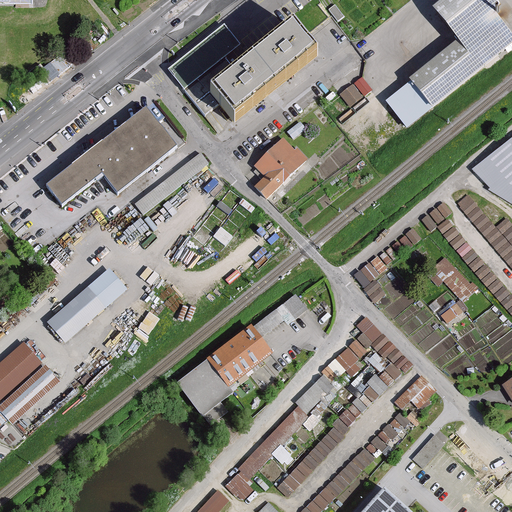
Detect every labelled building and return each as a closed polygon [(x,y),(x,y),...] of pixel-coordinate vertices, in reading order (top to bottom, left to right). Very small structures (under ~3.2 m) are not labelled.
[(489,0),(453,0),(436,14),(460,43),(481,69),(511,43),(511,41),(493,17),(499,12),(489,0)] [(318,5),(294,24),(305,38),(329,19),(318,5)] [(344,17),(335,6),(329,10),(338,22),(344,17)] [(183,90),(224,57),(225,59),(240,47),(227,31),(224,27),(168,72),(171,76),(183,90)] [(316,56),(295,30),(238,76),(212,97),(219,106),(232,123),(234,125),(318,58),(316,56)] [(460,43),(411,82),(413,85),(432,108),(481,69),(460,43)] [(224,57),(183,90),(205,117),(219,106),(212,97),(238,76),(225,59),(224,57)] [(362,79),(355,85),(365,97),(371,92),(362,79)] [(432,108),(413,85),(388,104),(407,128),(432,108)] [(352,87),(341,95),(350,107),(362,99),(352,87)] [(74,165),(46,187),(62,208),(102,176),(117,196),(177,150),(146,110),(119,131),(74,165)] [(300,123),(288,133),(293,139),(305,130),(300,123)] [(511,140),(471,171),(488,191),(511,208),(511,140)] [(290,157),(280,146),(257,168),(257,169),(254,172),(263,181),(255,188),(267,200),(283,185),(301,167),(307,161),(296,151),(290,157)] [(200,154),(135,205),(143,216),(209,165),(200,154)] [(469,196),(458,206),(511,268),(511,226),(505,218),(495,227),(469,196)] [(453,213),(443,202),(422,220),(431,232),(437,227),(511,316),(511,295),(447,217),(453,213)] [(412,230),(354,275),(374,301),(386,292),(375,278),(422,242),(412,230)] [(450,261),(436,273),(463,304),(477,292),(450,261)] [(111,272),(51,325),(64,341),(125,288),(111,272)] [(259,325),(269,337),(292,314),(286,303),(259,325)] [(457,303),(440,315),(446,324),(463,312),(457,303)] [(412,365),(366,317),(358,324),(405,372),(412,365)] [(269,355),(248,328),(208,359),(228,387),(269,355)] [(362,333),(321,372),(331,382),(372,344),(362,333)] [(30,341),(0,367),(0,398),(45,358),(30,341)] [(234,393),(228,387),(208,359),(177,383),(203,417),(234,393)] [(334,427),(276,487),(286,497),(346,437),(344,435),(349,429),(348,428),(402,373),(392,364),(332,425),(334,427)] [(44,368),(0,407),(0,409),(13,424),(58,383),(44,368)] [(422,376),(395,402),(402,409),(410,401),(418,410),(437,392),(422,376)] [(511,382),(502,389),(511,403),(511,382)] [(297,407),(239,469),(250,479),(308,417),(297,407)] [(405,413),(302,511),(324,511),(416,424),(405,413)] [(435,436),(413,459),(423,469),(442,449),(445,446),(435,436)] [(237,475),(226,485),(242,502),(253,492),(237,475)] [(221,493),(202,511),(221,511),(231,502),(221,493)] [(403,511),(382,493),(364,511),(403,511)] [(277,511),(269,503),(259,511),(277,511)]
